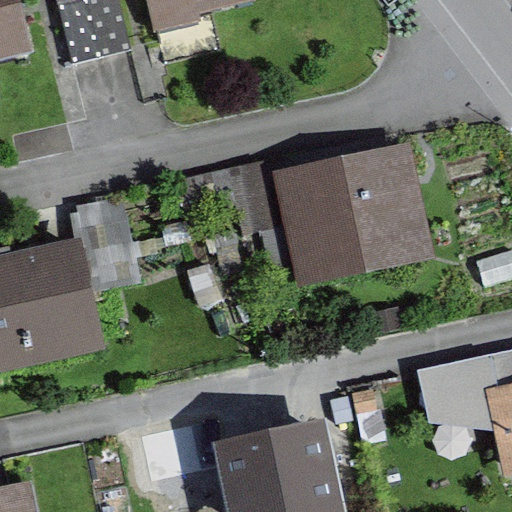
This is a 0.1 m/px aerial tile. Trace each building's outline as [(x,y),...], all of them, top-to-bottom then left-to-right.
[(10,0),(0,0),(0,71),(26,65),(10,0)] [(254,0),(145,0),(153,29),(255,2),(254,0)] [(121,4),(89,12),(103,70),(135,61),(121,4)] [(89,12),(57,20),(72,77),(103,70),(89,12)] [(408,167),(280,196),(303,294),(430,265),(408,167)] [(69,261),(0,275),(0,392),(92,373),(69,261)] [(429,383),(435,418),(511,403),(511,390),(508,368),(429,383)] [(511,490),(511,405),(492,409),(507,491),(511,490)] [(170,509),(220,501),(215,467),(210,439),(159,447),(170,509)] [(332,511),(322,449),(215,467),(220,501),(222,511),(332,511)]
